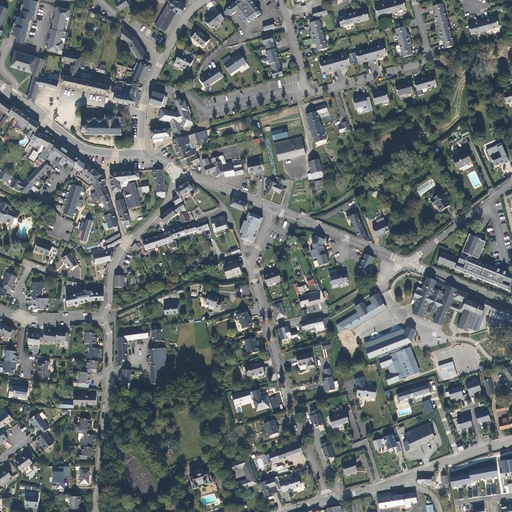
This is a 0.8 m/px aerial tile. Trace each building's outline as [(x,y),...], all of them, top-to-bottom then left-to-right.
[(1,0),(0,3),(0,14),(4,17),(11,0),(1,0)] [(38,2),(31,0),(24,0),(24,4),(22,3),(21,8),(23,8),(22,10),(20,17),(17,16),(16,23),(15,24),(14,24),(12,28),(14,29),(13,35),(17,36),(16,42),(24,44),(30,19),(33,20),(38,2)] [(130,5),(133,3),(131,0),(118,0),(115,2),(120,10),(129,4),(130,5)] [(170,33),(188,0),(187,0),(172,0),(170,3),(168,3),(156,25),(170,33)] [(227,10),(224,12),(228,18),(236,12),(247,26),(252,22),(252,21),(261,14),(252,2),(252,1),(251,0),(237,0),(238,1),(226,9),(227,10)] [(399,0),(395,0),(389,2),(392,13),(406,9),(403,0),(402,0),(400,1),(399,0)] [(392,13),(389,2),(378,5),(378,7),(375,8),(378,17),(392,13)] [(433,16),(435,21),(437,21),(446,18),(442,4),(433,6),(435,14),(434,14),(433,16)] [(68,17),(70,9),(62,8),(62,9),(55,7),(54,12),(56,12),(54,18),(53,18),(52,23),(53,23),(52,29),(50,28),(49,33),(51,33),(49,39),(48,39),(47,43),(48,44),(47,50),(56,53),(57,50),(61,51),(63,42),(60,42),(61,36),(64,36),(65,32),(63,31),(64,25),(67,26),(68,21),(65,21),(66,17),(68,17)] [(314,18),(328,14),(326,8),(312,12),(314,18)] [(211,29),(224,19),(217,10),(212,14),(213,14),(205,21),(211,29)] [(358,11),(352,12),(355,24),(369,20),(366,10),(359,12),(359,11),(358,11)] [(355,24),(352,12),(346,14),(345,15),(345,16),(338,18),(341,28),(355,24)] [(493,17),(482,20),(485,31),(499,28),(496,18),(493,19),(493,17)] [(437,29),(439,35),(450,32),(446,18),(437,21),(439,28),(438,28),(437,29)] [(485,31),(482,20),(471,23),(471,25),(468,26),(471,35),(485,31)] [(262,25),(264,31),(275,28),(273,21),(262,25)] [(310,32),(312,38),(323,35),(319,21),(310,23),(312,30),(311,31),(310,32)] [(399,44),(410,40),(409,35),(407,34),(405,27),(395,30),(399,44)] [(147,56),(135,38),(131,34),(123,28),(121,37),(128,42),(139,60),(147,56)] [(203,48),(210,40),(198,30),(192,38),(203,48)] [(450,32),(439,35),(440,41),(442,42),(443,42),(445,49),(454,46),(450,32)] [(274,42),(272,35),(262,38),(264,45),(265,44),(267,51),(266,52),(269,65),(270,64),(272,71),(271,71),(273,78),(281,76),(283,75),(281,69),(279,62),(275,49),(273,42),(274,42)] [(323,35),(312,38),(313,44),(315,45),(316,44),(317,51),(327,49),(323,35)] [(412,46),(410,40),(399,44),(403,58),(413,55),(411,48),(412,46)] [(370,49),(373,60),(383,57),(383,56),(386,55),(384,45),(370,49)] [(189,57),(191,53),(183,49),(181,53),(180,53),(178,57),(180,58),(176,65),(188,71),(194,60),(189,57)] [(362,63),(373,60),(370,49),(355,53),(358,62),(361,62),(362,63)] [(44,59),(16,51),(11,66),(32,72),(33,72),(34,74),(34,75),(34,76),(41,77),(41,76),(40,76),(44,59)] [(79,67),(81,57),(74,55),(74,54),(64,52),(63,60),(72,62),(69,76),(64,75),(63,76),(61,83),(80,88),(82,79),(80,78),(75,77),(78,67),(79,67)] [(223,65),(230,74),(247,63),(240,53),(232,59),(229,56),(221,61),(224,65),(223,65)] [(333,59),(337,70),(348,67),(347,66),(350,65),(348,55),(333,59)] [(326,73),(337,70),(333,59),(319,63),(322,73),(325,72),(326,73)] [(133,80),(142,83),(149,65),(150,65),(149,65),(141,61),(133,80)] [(91,72),(92,64),(82,63),(81,71),(91,72)] [(206,88),(223,77),(217,68),(200,80),(206,88)] [(96,76),(81,72),(80,78),(82,79),(80,88),(93,91),(95,82),(101,83),(102,78),(96,77),(96,76)] [(60,76),(54,74),(53,76),(48,75),(47,78),(41,76),(41,77),(39,86),(57,90),(59,81),(60,76)] [(39,86),(41,77),(34,76),(30,89),(37,91),(39,86)] [(434,76),(414,82),(417,91),(427,89),(430,91),(432,87),(437,86),(434,76)] [(111,79),(105,78),(104,84),(101,83),(95,82),(93,91),(109,94),(111,85),(109,85),(111,79)] [(141,91),(142,83),(133,82),(133,84),(132,89),(131,89),(128,104),(135,105),(138,103),(140,97),(141,91)] [(413,92),(411,83),(396,87),(398,95),(399,96),(405,94),(406,95),(413,93),(413,92)] [(120,102),(123,88),(113,86),(112,96),(115,96),(114,101),(120,102)] [(128,104),(131,89),(123,87),(123,88),(120,102),(128,104)] [(34,104),(37,91),(30,89),(27,99),(34,104)] [(511,101),(511,89),(508,91),(509,93),(503,94),(506,104),(507,103),(508,104),(511,103),(511,102),(511,101)] [(377,91),(372,93),(375,104),(383,102),(384,103),(387,102),(388,101),(388,100),(386,91),(378,93),(377,91)] [(162,96),(152,94),(148,105),(156,106),(160,107),(161,106),(162,96)] [(353,100),(356,109),(368,105),(365,95),(361,96),(361,98),(353,100)] [(13,108),(0,98),(0,109),(7,115),(5,118),(4,118),(2,121),(5,123),(7,120),(10,115),(9,115),(13,108)] [(191,114),(188,107),(187,108),(185,102),(181,103),(180,101),(180,100),(179,100),(178,99),(177,99),(177,100),(176,101),(176,102),(180,112),(177,113),(161,110),(159,120),(165,121),(166,129),(150,131),(151,140),(153,140),(153,141),(153,142),(163,141),(163,139),(163,136),(166,135),(170,133),(174,132),(174,133),(175,133),(180,131),(181,130),(180,127),(183,126),(183,127),(184,127),(185,128),(185,127),(193,125),(189,114),(191,114)] [(310,129),(321,125),(317,115),(324,113),(322,106),(313,109),(314,112),(306,115),(310,129)] [(20,112),(14,108),(13,108),(9,115),(10,115),(7,120),(9,121),(12,116),(15,118),(20,112)] [(39,125),(20,112),(15,118),(18,121),(19,121),(15,126),(24,133),(23,134),(31,140),(36,131),(39,127),(39,125)] [(81,133),(84,133),(84,135),(90,135),(89,138),(95,138),(95,135),(103,135),(103,137),(104,137),(104,135),(109,135),(109,136),(110,136),(110,135),(120,136),(121,136),(122,136),(122,134),(122,135),(121,125),(124,126),(125,118),(116,118),(116,116),(105,116),(105,119),(84,119),(84,126),(81,126),(81,133)] [(345,132),(350,130),(347,122),(342,123),(345,132)] [(326,140),(321,125),(310,129),(315,143),(326,140)] [(273,140),(288,137),(286,128),(271,132),(273,140)] [(54,137),(54,136),(47,130),(43,135),(43,134),(43,135),(35,147),(35,148),(39,150),(42,145),(45,147),(42,152),(41,152),(38,156),(40,158),(34,164),(38,168),(44,161),(48,157),(52,152),(52,153),(57,144),(57,143),(52,140),(54,137)] [(43,135),(36,131),(31,140),(29,144),(35,147),(43,135)] [(205,131),(191,135),(192,141),(200,138),(201,141),(207,140),(205,131)] [(188,136),(184,137),(183,135),(182,136),(176,138),(176,139),(172,141),(176,149),(188,145),(187,145),(190,144),(189,141),(188,136)] [(306,154),(301,137),(274,144),(278,161),(306,154)] [(201,141),(200,138),(192,141),(194,148),(202,145),(201,141)] [(80,160),(57,144),(52,153),(55,154),(56,155),(62,160),(60,163),(63,165),(65,162),(74,168),(80,160)] [(189,150),(188,145),(176,149),(181,161),(197,155),(192,149),(189,150)] [(39,154),(34,150),(28,159),(34,162),(39,154)] [(52,153),(52,152),(48,157),(44,161),(49,166),(56,155),(55,154),(52,153)] [(490,157),(494,167),(503,163),(504,164),(509,162),(505,152),(500,154),(499,153),(490,157)] [(458,157),(452,159),(458,169),(469,164),(468,163),(472,161),(467,153),(461,156),(461,154),(457,156),(458,157)] [(183,168),(184,168),(192,166),(200,162),(197,155),(181,161),(183,168)] [(226,164),(222,165),(221,162),(220,162),(219,157),(218,157),(211,159),(211,160),(208,161),(209,164),(210,165),(204,167),(207,174),(212,172),(214,178),(218,177),(218,176),(224,173),(225,177),(235,176),(235,175),(244,174),(241,161),(226,164)] [(308,162),(313,179),(323,176),(321,167),(318,159),(308,162)] [(80,160),(74,168),(76,169),(77,170),(83,162),(81,161),(80,160)] [(49,166),(44,161),(38,168),(24,183),(30,189),(50,168),(50,167),(49,166)] [(249,173),(264,170),(262,161),(247,164),(249,173)] [(102,176),(83,162),(77,170),(77,171),(80,174),(78,176),(82,179),(84,177),(93,184),(102,176)] [(164,185),(163,169),(154,170),(157,198),(165,198),(165,193),(165,185),(164,185)] [(139,179),(138,171),(127,173),(129,182),(139,179)] [(8,175),(3,172),(0,177),(0,178),(5,182),(7,178),(8,175)] [(127,173),(111,174),(110,176),(113,192),(121,191),(120,187),(122,187),(125,187),(124,185),(130,184),(129,182),(127,173)] [(106,185),(104,177),(102,176),(93,184),(92,185),(97,192),(91,195),(91,197),(94,202),(101,199),(108,194),(104,187),(106,185)] [(269,186),(266,193),(272,195),(273,191),(280,194),(283,187),(282,187),(285,181),(279,178),(276,184),(271,182),(271,180),(267,180),(265,185),(269,186)] [(30,189),(24,183),(16,180),(15,179),(13,181),(10,187),(18,191),(19,189),(23,192),(26,190),(28,192),(30,189)] [(197,191),(193,185),(191,186),(188,182),(184,186),(183,185),(182,186),(186,193),(188,192),(191,195),(197,191)] [(136,189),(135,183),(130,184),(124,185),(125,187),(126,187),(130,200),(139,198),(136,189)] [(150,193),(148,183),(141,184),(142,187),(143,194),(149,193),(150,193)] [(64,215),(73,218),(82,187),(73,185),(73,186),(69,185),(68,190),(71,191),(70,193),(67,192),(65,197),(69,198),(68,200),(65,199),(63,204),(66,205),(66,207),(63,206),(61,211),(64,212),(64,215)] [(186,193),(182,186),(180,187),(180,188),(175,191),(179,196),(180,198),(180,197),(186,193)] [(436,205),(441,212),(450,205),(441,193),(439,190),(437,190),(430,195),(430,196),(432,199),(430,201),(434,206),(436,205)] [(111,201),(108,194),(101,199),(107,211),(112,208),(110,201),(111,201)] [(180,198),(179,196),(172,199),(176,205),(182,201),(180,197),(180,198)] [(141,206),(139,198),(130,200),(132,208),(141,206)] [(245,212),(248,204),(233,198),(230,206),(245,212)] [(18,219),(20,214),(10,210),(11,206),(6,204),(7,203),(0,200),(0,210),(2,211),(1,214),(0,213),(0,220),(6,224),(7,222),(12,224),(15,218),(18,219)] [(126,209),(123,200),(115,202),(118,211),(126,209)] [(190,221),(182,201),(176,205),(160,217),(164,223),(182,210),(184,214),(179,216),(182,223),(190,221)] [(118,227),(112,208),(107,211),(108,215),(103,216),(105,222),(107,222),(109,230),(118,227)] [(129,221),(126,209),(118,211),(121,221),(124,222),(129,221)] [(258,231),(263,218),(249,213),(246,219),(248,219),(246,222),(244,221),(243,225),(240,232),(243,234),(241,239),(253,243),(255,238),(253,237),(256,230),(258,231)] [(368,241),(357,214),(349,217),(358,238),(368,242),(368,241)] [(228,228),(224,216),(211,220),(214,228),(213,229),(214,233),(228,228)] [(389,231),(383,218),(376,221),(378,226),(373,228),(377,238),(385,234),(384,233),(389,231)] [(86,241),(93,221),(86,219),(85,222),(82,221),(76,238),(86,241)] [(210,229),(206,219),(197,220),(198,224),(195,225),(195,224),(185,227),(187,235),(188,234),(191,233),(197,232),(197,233),(210,229)] [(187,235),(185,227),(170,232),(173,240),(175,239),(187,235)] [(120,236),(119,231),(115,232),(104,239),(106,244),(110,243),(120,236)] [(173,240),(170,232),(164,234),(167,244),(169,243),(171,249),(177,247),(175,239),(173,240)] [(164,234),(155,237),(158,247),(167,244),(164,234)] [(469,235),(462,252),(477,258),(484,242),(480,240),(480,239),(469,235)] [(113,257),(111,248),(121,241),(120,236),(110,243),(106,244),(103,246),(104,248),(91,251),(92,256),(93,256),(94,265),(111,261),(113,257)] [(158,247),(155,237),(143,241),(145,251),(158,247)] [(316,237),(312,245),(314,250),(310,251),(312,255),(325,251),(323,245),(325,240),(316,237)] [(49,256),(52,247),(37,241),(33,251),(38,253),(39,252),(49,256)] [(135,243),(131,248),(136,253),(140,249),(140,248),(142,246),(139,243),(136,244),(135,243)] [(325,251),(312,255),(313,259),(317,258),(319,267),(329,264),(325,251)] [(441,252),(437,262),(509,291),(511,283),(511,280),(511,278),(511,276),(506,274),(506,273),(496,268),(495,271),(491,270),(492,268),(461,256),(459,259),(441,252)] [(71,270),(78,265),(70,253),(63,258),(67,264),(71,270)] [(373,257),(364,254),(358,269),(367,272),(373,257)] [(241,274),(237,262),(223,267),(227,279),(241,274)] [(337,270),(328,272),(331,286),(348,282),(346,273),(338,275),(337,270)] [(281,281),(278,271),(274,272),(274,274),(264,277),(267,286),(281,281)] [(17,277),(6,272),(3,277),(4,278),(5,279),(3,284),(2,284),(0,287),(7,291),(9,287),(12,289),(17,277)] [(115,276),(114,288),(118,288),(124,288),(124,278),(124,276),(115,276)] [(511,313),(511,312),(482,300),(480,306),(466,300),(468,294),(448,286),(444,295),(441,294),(442,292),(436,290),(435,292),(432,290),(436,281),(427,278),(422,290),(417,288),(414,297),(418,299),(412,314),(421,317),(425,308),(428,310),(427,312),(433,314),(434,312),(437,313),(433,322),(442,326),(449,308),(457,311),(463,314),(457,328),(467,332),(468,329),(472,330),(478,315),(481,316),(484,308),(491,311),(491,312),(501,316),(502,315),(505,317),(506,316),(510,318),(511,313)] [(32,299),(40,299),(40,295),(43,295),(43,290),(43,288),(45,288),(45,282),(32,283),(32,295),(32,299)] [(307,295),(304,286),(299,288),(302,296),(307,295)] [(310,306),(321,303),(318,292),(307,295),(310,306)] [(67,297),(68,300),(66,301),(67,307),(94,301),(104,301),(104,300),(104,293),(93,294),(90,295),(89,295),(89,294),(83,295),(79,296),(79,294),(67,297)] [(385,307),(378,294),(369,299),(372,304),(366,308),(363,303),(355,308),(362,320),(364,319),(364,320),(370,317),(369,316),(371,315),(370,315),(371,314),(372,316),(377,313),(376,311),(377,312),(378,311),(379,312),(384,308),(385,307)] [(220,310),(222,302),(218,301),(218,298),(208,295),(206,305),(209,306),(209,309),(213,310),(214,308),(220,310)] [(302,308),(310,306),(307,295),(302,296),(299,297),(302,308)] [(40,299),(32,299),(32,303),(34,303),(34,310),(44,310),(44,299),(40,299)] [(165,315),(178,313),(178,310),(182,310),(181,302),(166,304),(166,307),(164,307),(165,315)] [(276,319),(286,317),(282,303),(272,306),(276,319)] [(387,309),(385,307),(384,308),(379,312),(378,311),(377,312),(376,311),(377,313),(372,316),(371,314),(370,315),(371,315),(369,316),(370,317),(364,320),(364,319),(362,320),(364,323),(387,309)] [(239,320),(240,324),(241,324),(242,329),(246,328),(247,327),(249,326),(249,327),(253,326),(251,321),(250,321),(248,312),(236,316),(238,321),(239,320)] [(340,321),(344,330),(361,321),(356,312),(340,321)] [(328,328),(328,320),(328,318),(322,319),(322,318),(305,322),(306,324),(301,325),(303,330),(307,329),(307,330),(315,328),(316,331),(324,330),(324,329),(328,328)] [(142,330),(119,333),(119,338),(117,338),(119,360),(128,360),(126,340),(149,338),(148,329),(146,330),(147,329),(147,327),(146,326),(145,326),(145,325),(144,325),(143,326),(142,326),(142,327),(142,328),(142,329),(142,330)] [(16,331),(5,326),(1,335),(5,337),(6,339),(5,340),(8,341),(10,337),(13,338),(16,331)] [(291,339),(288,327),(279,329),(282,341),(291,339)] [(162,341),(160,329),(152,330),(153,342),(162,341)] [(348,329),(339,333),(349,354),(358,349),(348,329)] [(57,332),(45,331),(44,334),(41,334),(40,342),(43,342),(44,341),(49,342),(50,343),(50,344),(56,345),(56,342),(57,332)] [(387,341),(391,350),(412,339),(407,331),(387,341)] [(70,334),(57,332),(56,342),(61,343),(62,344),(62,345),(65,346),(68,346),(70,334)] [(40,342),(41,334),(37,333),(37,335),(34,334),(29,334),(28,344),(39,345),(40,342)] [(95,341),(96,338),(96,334),(86,333),(85,344),(88,344),(97,345),(97,341),(95,341)] [(256,342),(255,337),(244,340),(247,350),(247,351),(248,355),(258,352),(256,342)] [(364,348),(368,357),(389,347),(384,338),(364,348)] [(98,362),(99,349),(96,349),(97,345),(88,344),(88,348),(89,348),(89,353),(87,354),(86,354),(85,360),(88,360),(98,362)] [(149,349),(151,384),(160,384),(160,373),(167,373),(165,348),(158,349),(158,345),(150,345),(150,349),(149,349)] [(410,347),(395,353),(405,379),(420,373),(410,347)] [(16,356),(16,352),(6,351),(5,362),(17,363),(17,359),(15,359),(16,356)] [(314,365),(312,353),(296,357),(298,366),(308,364),(308,367),(314,365)] [(395,353),(392,354),(393,356),(394,355),(396,361),(395,361),(396,363),(395,363),(396,365),(397,364),(399,369),(398,370),(398,371),(399,371),(400,372),(403,378),(402,378),(402,380),(405,379),(395,353)] [(393,356),(392,354),(379,359),(383,368),(388,366),(390,374),(386,376),(389,385),(402,380),(402,378),(403,378),(400,372),(399,371),(398,371),(398,370),(399,369),(397,364),(396,365),(395,363),(396,363),(395,361),(396,361),(394,355),(393,356)] [(97,371),(98,362),(88,360),(87,365),(86,366),(85,366),(84,373),(92,374),(93,370),(97,371)] [(42,364),(39,364),(37,376),(38,377),(37,381),(47,383),(47,382),(48,378),(50,378),(50,372),(49,372),(48,371),(49,365),(50,366),(50,362),(42,361),(42,364)] [(438,366),(443,381),(457,376),(453,361),(438,366)] [(17,363),(5,362),(4,364),(2,363),(2,366),(3,366),(4,368),(3,373),(13,374),(14,370),(14,367),(16,367),(17,363)] [(255,364),(244,367),(246,373),(249,372),(250,377),(257,375),(257,376),(259,377),(264,375),(264,374),(264,372),(261,363),(255,365),(255,364)] [(511,372),(511,371),(509,367),(503,371),(506,376),(511,372)] [(324,370),(326,378),(323,379),(325,387),(324,387),(325,392),(326,392),(327,392),(336,390),(330,368),(324,370)] [(123,370),(122,374),(122,378),(121,388),(129,389),(131,371),(123,370)] [(92,374),(84,373),(80,372),(79,383),(89,384),(90,380),(90,377),(92,377),(92,374)] [(377,388),(366,387),(363,377),(354,380),(357,387),(358,387),(357,396),(362,397),(362,396),(364,396),(365,398),(369,399),(371,397),(375,398),(377,388)] [(491,379),(484,381),(488,396),(494,394),(491,379)] [(478,395),(477,392),(481,391),(478,382),(466,385),(470,397),(478,395)] [(431,392),(429,384),(398,394),(398,395),(396,395),(399,404),(409,401),(408,400),(417,397),(418,398),(423,396),(423,395),(425,394),(425,396),(430,394),(430,393),(431,392)] [(28,388),(21,387),(21,386),(18,386),(18,387),(10,386),(9,392),(14,392),(13,397),(20,397),(20,398),(26,399),(26,398),(27,398),(28,388)] [(451,400),(455,399),(456,401),(464,399),(460,387),(448,391),(451,400)] [(96,405),(96,397),(74,396),(74,402),(57,401),(57,408),(74,409),(74,405),(96,405)] [(269,407),(266,396),(253,400),(256,411),(269,407)] [(422,402),(425,413),(433,410),(429,399),(422,402)] [(312,422),(314,421),(316,428),(323,425),(317,406),(315,407),(317,414),(312,416),(310,416),(312,422)] [(487,411),(483,412),(482,410),(474,413),(478,424),(490,420),(487,411)] [(0,428),(0,429),(13,420),(7,412),(0,416),(0,428)] [(349,422),(346,413),(338,415),(329,418),(333,429),(342,426),(341,425),(343,424),(349,422)] [(33,424),(42,435),(45,432),(50,429),(38,414),(29,420),(32,424),(33,424)] [(461,417),(462,419),(457,420),(460,430),(472,426),(469,414),(461,417)] [(499,424),(500,430),(511,427),(511,426),(510,417),(502,419),(503,423),(499,424)] [(83,431),(91,431),(92,428),(90,428),(90,425),(91,420),(81,419),(79,430),(83,431)] [(264,424),(269,436),(279,433),(277,428),(276,429),(273,420),(264,424)] [(432,433),(428,424),(404,435),(407,441),(402,443),(406,452),(438,437),(435,432),(432,433)] [(82,447),(92,448),(94,435),(91,435),(91,431),(83,431),(83,434),(84,435),(83,440),(82,441),(81,441),(80,447),(82,447)] [(42,435),(37,438),(45,450),(54,444),(45,432),(42,435)] [(334,458),(328,439),(325,439),(328,446),(322,448),(324,454),(326,460),(334,458)] [(303,452),(298,440),(287,443),(288,448),(276,452),(269,454),(272,462),(272,463),(294,455),(300,453),(303,452)] [(399,454),(394,440),(376,446),(381,460),(399,454)] [(91,457),(92,448),(82,447),(82,452),(81,453),(80,453),(79,459),(87,460),(87,456),(91,457)] [(258,469),(265,467),(261,454),(254,456),(258,469)] [(32,463),(26,455),(16,463),(22,471),(32,463)] [(257,484),(248,458),(227,465),(229,472),(243,467),(247,479),(250,487),(257,484)] [(511,459),(500,461),(502,474),(511,471),(511,459)] [(357,471),(354,461),(342,465),(345,475),(357,471)] [(409,470),(406,462),(394,467),(396,474),(409,470)] [(393,465),(380,470),(384,480),(397,475),(396,474),(394,467),(393,465)] [(468,471),(468,474),(470,481),(498,477),(496,466),(468,471)] [(11,477),(6,470),(0,474),(0,482),(1,484),(2,484),(3,486),(5,486),(12,480),(12,479),(11,477)] [(89,484),(90,471),(81,470),(81,471),(80,471),(79,471),(79,474),(81,474),(80,483),(89,484)] [(211,478),(209,471),(190,478),(194,490),(199,488),(198,485),(204,483),(205,485),(208,484),(208,485),(213,483),(211,478)] [(470,481),(468,474),(449,477),(451,487),(471,483),(470,481)] [(301,486),(298,477),(284,482),(284,480),(279,482),(278,477),(274,478),(278,490),(282,489),(283,492),(287,491),(288,493),(293,491),(292,489),(301,486)] [(250,487),(247,479),(231,485),(234,492),(250,487)] [(268,480),(273,494),(278,492),(273,479),(268,480)] [(268,480),(260,483),(265,497),(273,494),(268,480)] [(410,504),(417,503),(415,493),(397,497),(396,492),(377,496),(379,509),(405,505),(410,504)] [(38,508),(39,497),(35,497),(26,497),(25,507),(34,507),(34,508),(38,508)] [(70,510),(80,510),(80,497),(70,497),(70,510)]
